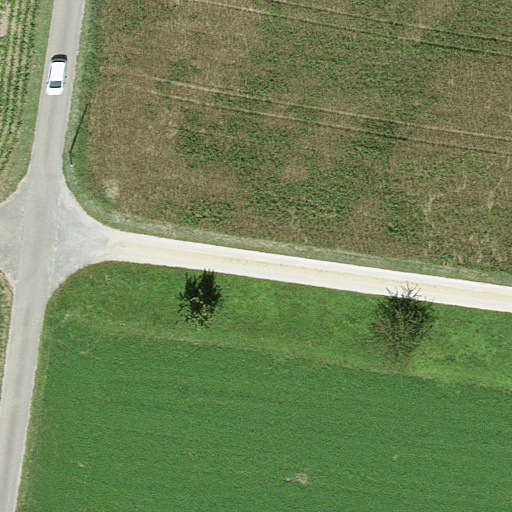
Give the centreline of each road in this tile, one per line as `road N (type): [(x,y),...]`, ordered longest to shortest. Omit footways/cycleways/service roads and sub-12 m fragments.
road 1 (track): [(511,304),(0,234)]
road 2 (unclassified): [(4,511),(73,0)]
